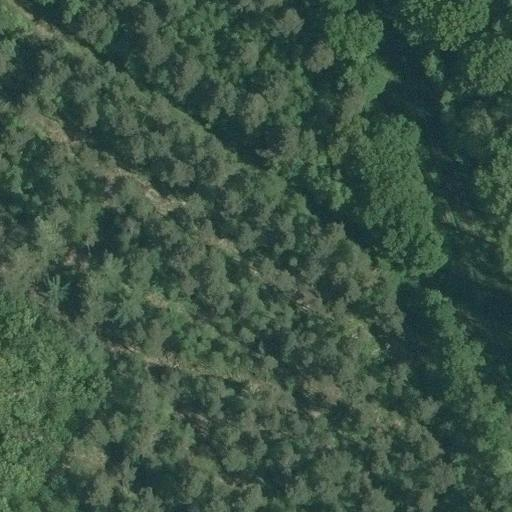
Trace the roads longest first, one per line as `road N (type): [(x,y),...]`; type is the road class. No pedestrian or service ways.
road 1 (track): [(27,0),(511,322)]
road 2 (track): [(86,39),(0,178)]
